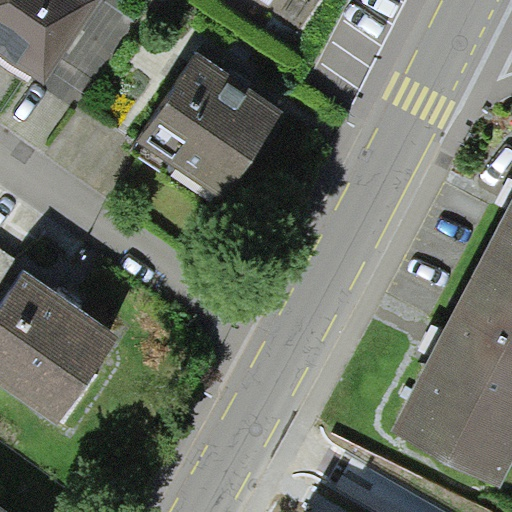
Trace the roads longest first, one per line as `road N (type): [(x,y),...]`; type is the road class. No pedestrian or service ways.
road 1 (residential): [(470,4),(287,351)]
road 2 (residential): [(0,151),(287,351)]
road 3 (residential): [(287,351),(196,511)]
